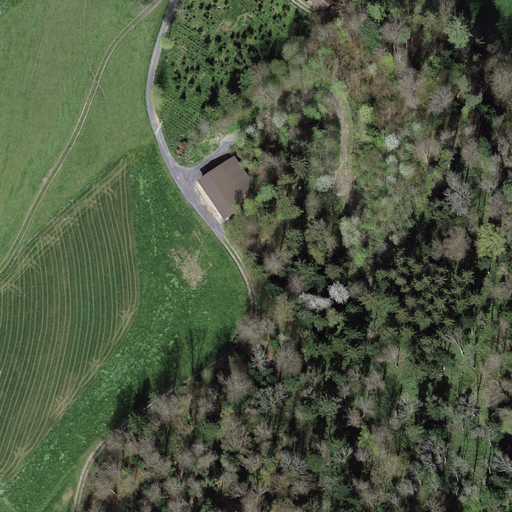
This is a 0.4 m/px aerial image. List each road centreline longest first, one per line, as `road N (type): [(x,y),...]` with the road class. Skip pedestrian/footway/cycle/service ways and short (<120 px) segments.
road 1 (track): [(73,511),(92,455),(233,351),(249,330),(245,273),(182,183)]
road 2 (track): [(157,0),(107,55),(72,140),(0,268)]
road 3 (unclassified): [(175,0),(149,98),(182,183)]
